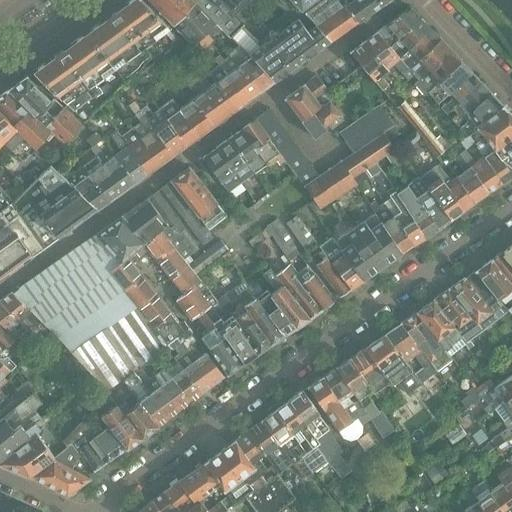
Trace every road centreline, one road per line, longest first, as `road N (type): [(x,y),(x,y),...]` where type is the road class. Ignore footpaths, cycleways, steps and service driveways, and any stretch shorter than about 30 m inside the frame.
road 1 (residential): [(89,511),(511,207)]
road 2 (residential): [(400,0),(0,290)]
road 3 (residential): [(511,87),(429,0)]
